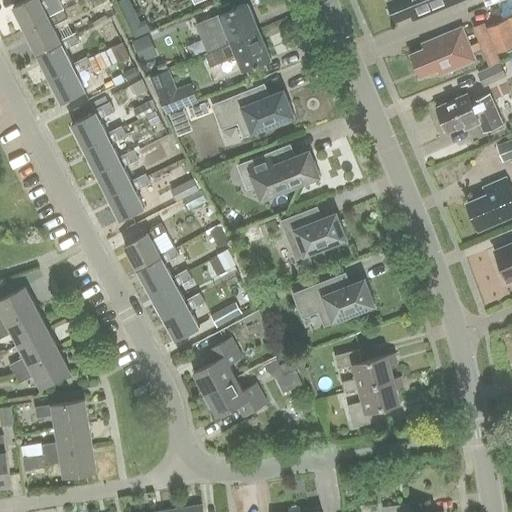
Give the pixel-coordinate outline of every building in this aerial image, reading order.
[(48,18),(47,16),(39,2),(42,0),(23,0),(11,6),(23,31),(48,18)] [(389,0),(388,1),(396,20),(411,14),(413,19),(460,0),(389,0)] [(217,8),(220,15),(232,10),(229,3),(217,8)] [(208,53),(259,32),(247,4),(219,16),(196,26),(208,53)] [(23,31),(35,55),(60,42),(59,40),(51,25),(66,18),(61,9),(47,16),(48,18),(23,31)] [(511,16),(486,27),(484,22),(473,27),(479,42),(469,46),(462,28),(422,44),(424,49),(410,55),(419,78),(437,70),(439,76),(475,61),(473,54),(482,50),(489,67),(501,62),(498,54),(511,47),(511,16)] [(259,32),(208,53),(205,54),(210,67),(236,56),(243,71),(270,59),(259,32)] [(60,42),(35,55),(48,79),(72,66),(71,64),(63,49),(78,42),(73,33),(59,40),(60,42)] [(147,35),(133,42),(141,62),(156,55),(147,35)] [(123,44),(112,49),(118,63),(130,57),(123,44)] [(111,50),(102,54),(108,67),(117,63),(118,63),(112,49),(111,50)] [(102,54),(87,61),(90,66),(94,74),(108,67),(102,54)] [(75,73),(90,66),(87,61),(85,56),(71,64),(72,66),(48,79),(60,103),(84,90),(75,73)] [(478,72),(483,86),(506,76),(500,63),(478,72)] [(134,66),(123,72),(127,81),(139,75),(134,66)] [(167,69),(149,77),(166,115),(197,101),(190,84),(177,90),(167,69)] [(121,75),(113,79),(116,86),(124,82),(121,75)] [(275,124),(295,117),(284,89),(282,90),(282,91),(260,99),(255,88),(212,105),(221,127),(237,120),(243,135),(274,122),(275,124)] [(484,133),(503,124),(490,94),(471,102),(467,94),(436,107),(448,133),(464,126),(465,129),(480,123),(484,133)] [(156,111),(151,101),(134,109),(139,119),(146,116),(155,111),(156,111)] [(70,123),(82,147),(106,135),(105,133),(98,119),(112,112),(108,103),(92,110),(93,112),(70,123)] [(205,103),(193,108),(196,117),(208,113),(205,103)] [(183,110),(169,115),(174,127),(188,122),(183,110)] [(155,111),(146,116),(150,125),(160,121),(155,111)] [(124,136),(121,128),(120,126),(105,133),(106,135),(82,147),(94,172),(118,160),(117,158),(110,143),(124,136)] [(511,139),(496,145),(503,162),(511,158),(511,139)] [(300,185),(320,178),(309,150),(307,151),(308,151),(285,160),(281,149),(238,166),(246,187),(263,181),(269,195),(299,183),(300,185)] [(132,151),(117,158),(118,160),(94,172),(106,196),(130,184),(129,182),(122,167),(136,160),(132,151)] [(134,191),(148,184),(144,174),(129,182),(130,184),(106,196),(118,220),(142,208),(134,191)] [(171,190),(177,201),(200,189),(193,178),(171,190)] [(479,229),(511,215),(511,196),(505,180),(484,189),(487,195),(468,203),(479,229)] [(201,190),(184,199),(190,210),(207,201),(201,190)] [(327,248),(347,240),(336,212),(334,213),(334,214),(312,223),(308,212),(281,222),(295,258),(326,246),(327,248)] [(265,240),(281,234),(277,222),(261,228),(265,240)] [(122,244),(135,268),(158,255),(157,255),(149,240),(164,232),(159,223),(144,231),(144,232),(122,244)] [(210,232),(218,246),(229,241),(221,226),(210,232)] [(511,242),(494,251),(507,281),(511,279),(511,242)] [(135,268),(148,292),(171,279),(170,277),(162,263),(177,256),(172,247),(157,255),(158,255),(135,268)] [(216,255),(225,270),(236,263),(228,249),(216,255)] [(148,292),(161,315),(184,303),(183,301),(175,287),(190,279),(185,270),(170,277),(171,279),(148,292)] [(355,315),(375,307),(364,279),(362,280),(362,281),(340,289),(336,278),(293,295),(301,316),(318,310),(323,324),(354,312),(355,315)] [(0,316),(0,327),(36,309),(24,288),(0,300),(0,313),(1,316),(0,316)] [(260,297),(266,311),(280,306),(274,292),(260,297)] [(189,310),(203,303),(198,294),(183,301),(184,303),(161,315),(175,339),(198,327),(189,310)] [(236,301),(210,315),(217,327),(242,313),(236,301)] [(47,330),(36,309),(0,327),(0,340),(11,334),(18,346),(47,330)] [(58,351),(47,330),(18,346),(24,358),(9,366),(14,375),(58,351)] [(205,395),(235,378),(228,366),(242,358),(231,338),(207,351),(213,362),(193,373),(205,395)] [(345,393),(359,389),(394,379),(391,366),(397,365),(395,355),(363,363),(360,350),(336,357),(339,369),(353,365),(357,380),(343,384),(345,393)] [(58,351),(14,375),(19,384),(34,376),(40,389),(70,373),(58,351)] [(296,368),(304,364),(299,355),(279,365),(284,374),(296,368)] [(284,374),(277,378),(284,392),(303,383),(296,368),(284,374)] [(242,391),(235,378),(205,395),(217,416),(236,406),(243,417),(267,404),(256,384),(242,391)] [(397,389),(403,387),(401,378),(394,379),(359,389),(363,403),(349,406),(355,428),(378,422),(375,410),(400,403),(397,389)] [(53,416),(55,429),(88,423),(84,399),(34,407),(36,418),(53,416)] [(92,447),(88,423),(55,429),(58,442),(40,445),(42,456),(92,447)] [(0,487),(11,486),(3,436),(0,436),(0,487)] [(92,447),(42,456),(44,466),(61,463),(63,477),(96,471),(92,447)]
